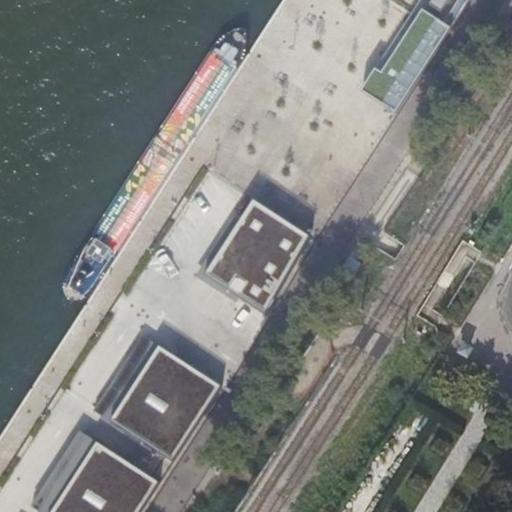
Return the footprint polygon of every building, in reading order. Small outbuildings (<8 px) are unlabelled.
[(511,37),(511,25),(503,20),(490,40),(504,49),(511,37)] [(467,105),(482,84),(470,75),(454,97),(467,105)] [(265,313),(317,234),(255,194),(204,274),(265,313)] [(169,465),(220,385),(145,338),(95,417),(169,465)] [(138,511),(158,482),(83,435),(36,509),(39,511),(138,511)]
